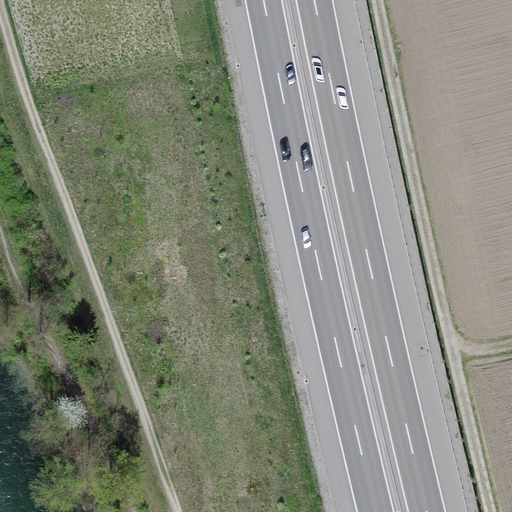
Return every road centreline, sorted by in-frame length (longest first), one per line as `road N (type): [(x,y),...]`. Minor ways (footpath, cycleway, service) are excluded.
road 1 (track): [(178,511),(0,6)]
road 2 (track): [(490,511),(376,0)]
road 3 (motorway): [(427,511),(314,0)]
road 4 (motorway): [(263,0),(375,511)]
